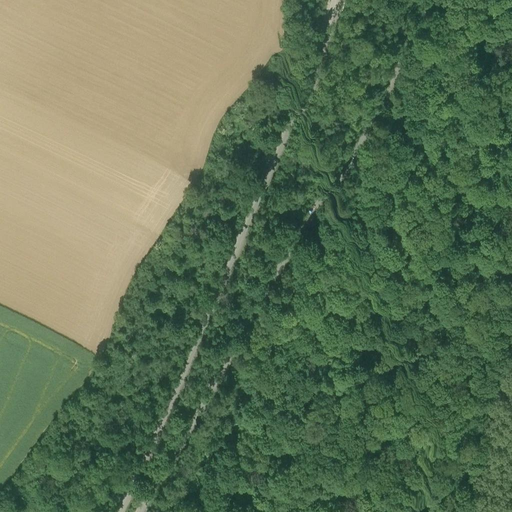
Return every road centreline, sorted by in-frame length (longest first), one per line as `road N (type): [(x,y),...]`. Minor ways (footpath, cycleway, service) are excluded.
road 1 (tertiary): [(422,0),(367,118),(144,511)]
road 2 (tertiary): [(119,511),(252,211),(331,0)]
road 3 (track): [(511,351),(486,456),(456,511)]
